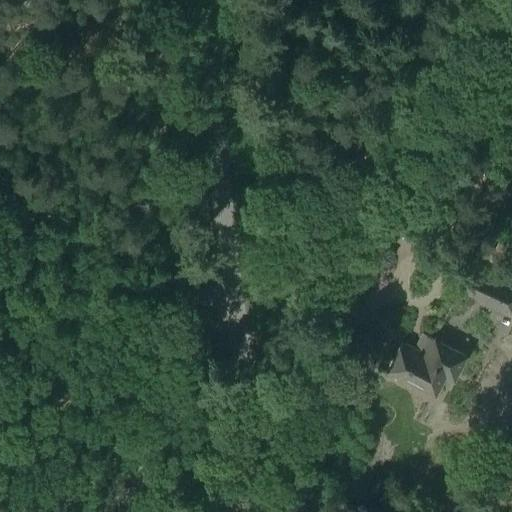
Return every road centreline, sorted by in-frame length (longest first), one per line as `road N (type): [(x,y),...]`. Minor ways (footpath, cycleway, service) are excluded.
road 1 (track): [(247,456),(261,430),(304,389),(336,312),(501,0)]
road 2 (unclassified): [(232,511),(247,431),(208,0)]
road 3 (track): [(232,302),(0,192)]
road 4 (track): [(126,511),(0,474)]
